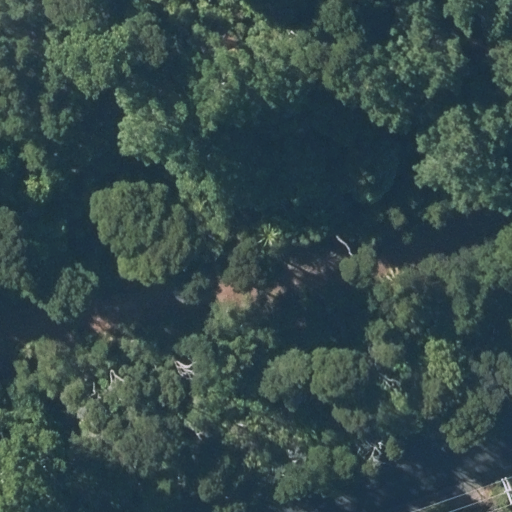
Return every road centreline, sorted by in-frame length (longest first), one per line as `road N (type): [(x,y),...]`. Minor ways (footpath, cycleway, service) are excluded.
road 1 (track): [(511,175),(400,193),(0,300)]
road 2 (unclassified): [(511,441),(314,511)]
